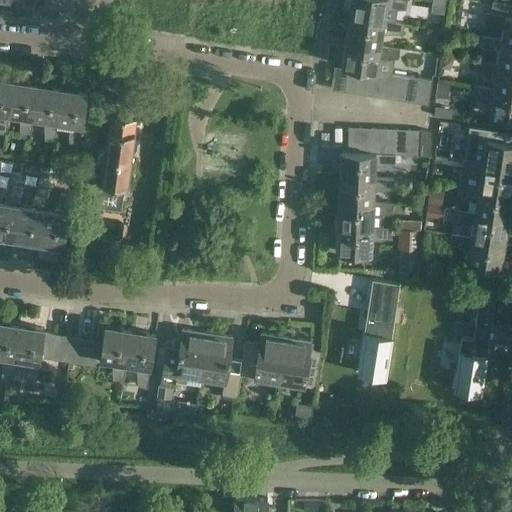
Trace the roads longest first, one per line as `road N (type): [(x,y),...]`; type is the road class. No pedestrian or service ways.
road 1 (residential): [(511,492),(0,468)]
road 2 (residential): [(286,306),(304,79),(79,41)]
road 3 (residential): [(286,306),(0,281)]
